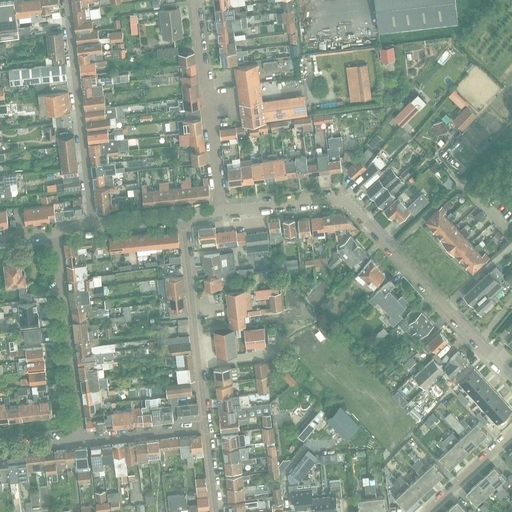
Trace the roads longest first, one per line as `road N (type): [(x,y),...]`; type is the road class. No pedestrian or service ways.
road 1 (tertiary): [(511,380),(350,207),(327,199),(218,212)]
road 2 (residential): [(92,227),(65,0)]
road 3 (residential): [(218,212),(195,0)]
road 4 (residential): [(205,423),(181,216)]
road 5 (residential): [(78,436),(56,231)]
road 6 (residential): [(205,423),(78,436)]
